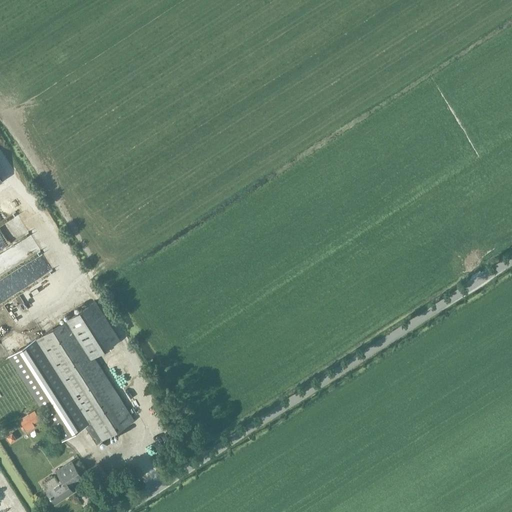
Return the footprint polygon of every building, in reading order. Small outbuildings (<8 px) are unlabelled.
[(13,211),(20,204),(8,191),(1,198),(13,211)] [(96,445),(134,420),(94,357),(120,340),(95,301),(70,318),(8,357),(62,441),(85,427),(96,445)] [(19,419),(24,428),(33,422),(40,419),(34,410),(19,419)] [(10,441),(15,439),(11,431),(6,433),(10,441)] [(69,487),(83,478),(72,460),(55,471),(60,479),(45,489),(50,496),(51,495),(55,502),(72,492),(69,487)] [(92,465),(99,477),(105,473),(98,461),(92,465)]
